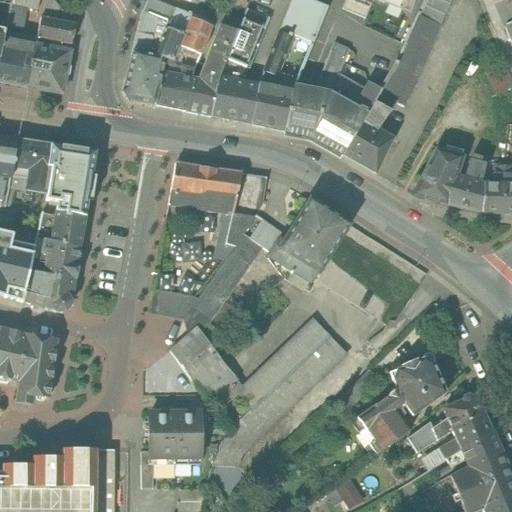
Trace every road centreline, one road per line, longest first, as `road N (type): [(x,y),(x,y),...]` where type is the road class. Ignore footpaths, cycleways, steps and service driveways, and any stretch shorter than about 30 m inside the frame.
road 1 (residential): [(164,130),(250,146),(358,199),(496,295)]
road 2 (residential): [(121,339),(164,130)]
road 3 (residential): [(0,442),(80,428),(107,406),(121,339)]
road 4 (residential): [(458,306),(511,425)]
road 5 (residential): [(0,309),(121,339)]
